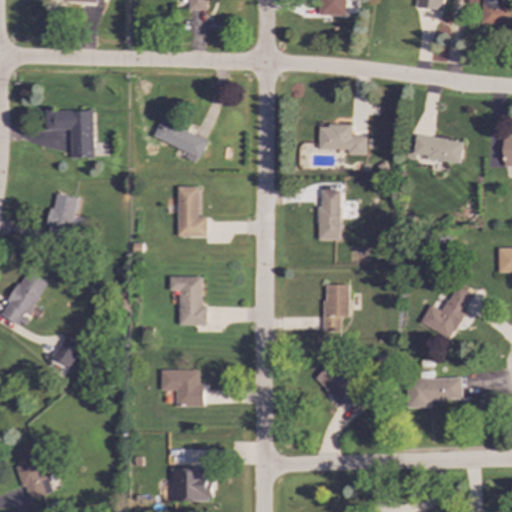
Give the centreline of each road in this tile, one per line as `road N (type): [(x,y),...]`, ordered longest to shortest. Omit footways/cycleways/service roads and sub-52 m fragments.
road 1 (residential): [(0,58),(368,71),(511,89)]
road 2 (residential): [(263,0),(261,511)]
road 3 (residential): [(511,461),(263,467)]
